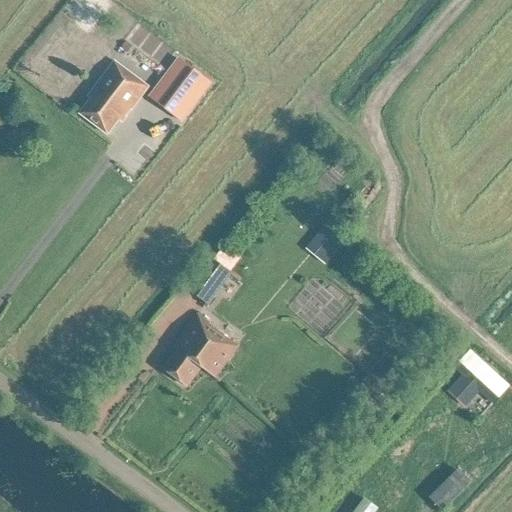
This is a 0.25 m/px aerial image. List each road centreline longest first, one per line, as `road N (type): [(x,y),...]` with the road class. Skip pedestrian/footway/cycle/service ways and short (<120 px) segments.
road 1 (track): [(511,356),(393,250),(398,192),(376,139),(373,107),(464,0)]
road 2 (tertiary): [(175,511),(0,381)]
